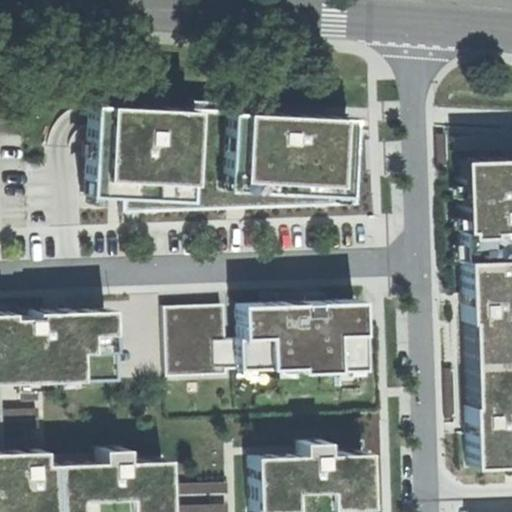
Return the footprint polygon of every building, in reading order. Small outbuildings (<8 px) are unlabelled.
[(347,110),(83,95),(83,196),(347,190),(347,110)] [(511,152),(454,155),(464,464),(511,462),(511,152)] [(354,290),(232,294),(234,328),(220,328),(219,295),(155,297),(157,367),(219,365),(219,359),(292,356),(292,362),(359,360),(358,324),(355,324),(354,290)] [(102,297),(0,301),(0,374),(105,371),(102,297)] [(290,448),(238,451),(240,511),(370,511),(368,445),(326,446),(325,435),(290,437),(290,448)] [(92,453),(50,454),(51,511),(160,511),(158,451),(117,452),(117,441),(117,437),(91,438),(92,453)] [(33,440),(0,440),(0,511),(51,511),(50,454),(33,455),(33,440)] [(171,475),(172,507),(222,505),(221,473),(171,475)]
